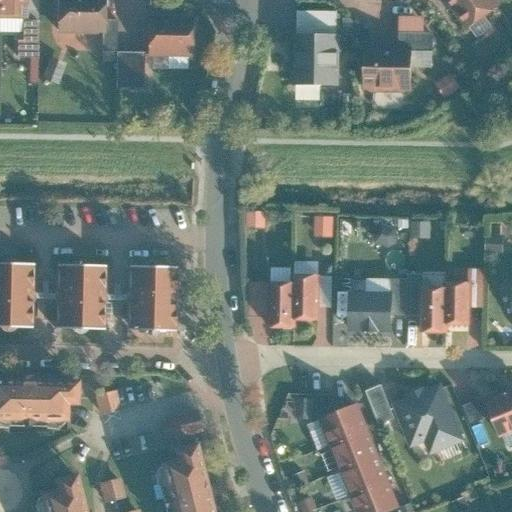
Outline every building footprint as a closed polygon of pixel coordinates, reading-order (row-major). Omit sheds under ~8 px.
[(27,0),(0,0),(0,19),(28,18),(27,0)] [(106,21),(106,0),(56,0),(56,31),(106,31),(106,21)] [(446,0),(467,30),(496,11),(488,0),(446,0)] [(299,16),(299,38),(344,38),(344,16),(299,16)] [(427,18),(403,18),(403,31),(426,31),(427,18)] [(195,55),(194,20),(150,21),(150,55),(195,55)] [(38,57),(39,22),(25,21),(25,41),(19,41),(18,58),(38,57)] [(117,21),(106,21),(106,31),(105,52),(117,52),(117,21)] [(435,33),(403,33),(402,51),(435,51),(435,33)] [(299,38),(299,85),(343,86),(344,38),(299,38)] [(144,53),(117,52),(117,88),(143,89),(144,53)] [(413,88),(413,53),(366,54),(367,89),(413,88)] [(58,85),(66,64),(51,58),(43,78),(58,85)] [(453,75),(439,85),(448,98),(462,89),(453,75)] [(267,213),(249,213),(249,229),(267,229),(267,213)] [(335,219),(318,218),(317,237),(335,238),(335,219)] [(506,237),(490,237),(490,255),(506,255),(506,237)] [(0,329),(34,330),(35,267),(0,266),(0,329)] [(54,330),(102,331),(103,267),(55,266),(54,330)] [(127,332),(175,333),(176,269),(128,269),(127,332)] [(295,286),(295,325),(319,325),(318,278),(295,278),(295,286)] [(394,281),(394,296),(393,317),(411,317),(412,281),(394,281)] [(446,326),(469,326),(469,284),(445,284),(445,292),(446,326)] [(271,286),(271,333),(295,333),(295,325),(295,286),(271,286)] [(423,335),(446,334),(446,326),(445,292),(422,292),(423,335)] [(350,333),(393,334),(393,317),(394,296),(350,296),(350,333)] [(78,385),(0,384),(0,420),(66,421),(66,405),(77,406),(78,385)] [(396,420),(382,387),(368,393),(381,426),(396,420)] [(114,391),(94,395),(98,414),(99,415),(118,411),(114,391)] [(460,441),(442,391),(396,408),(409,444),(423,439),(427,453),(460,441)] [(498,435),(511,429),(511,392),(486,402),(498,435)] [(314,401),(299,401),(298,419),(314,420),(314,401)] [(176,414),(176,416),(178,424),(181,423),(183,433),(200,430),(196,410),(176,414)] [(335,449),(373,435),(364,410),(326,423),(335,449)] [(167,418),(161,420),(165,441),(184,437),(183,433),(181,423),(178,424),(176,416),(167,418)] [(345,474),(382,461),(373,435),(335,449),(345,474)] [(214,511),(209,490),(196,438),(177,442),(180,453),(163,457),(177,511),(214,511)] [(354,500),(392,486),(382,461),(345,474),(354,500)] [(309,485),(305,474),(294,479),(298,489),(309,485)] [(100,481),(104,501),(123,497),(119,477),(100,481)] [(85,511),(78,480),(59,485),(61,495),(45,500),(47,511),(85,511)] [(358,511),(399,511),(401,511),(392,486),(354,500),(358,511)] [(314,511),(318,511),(314,500),(303,504),(305,511),(314,511)]
